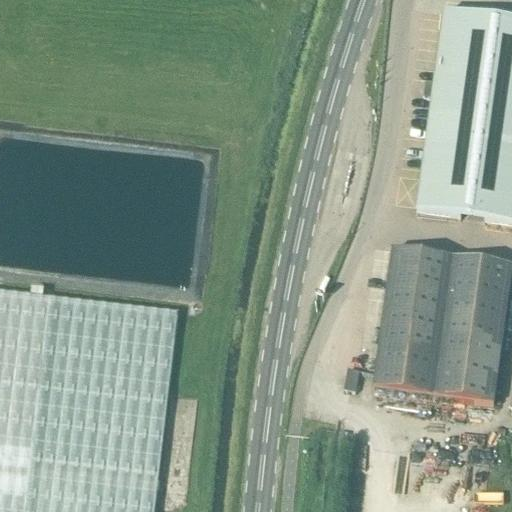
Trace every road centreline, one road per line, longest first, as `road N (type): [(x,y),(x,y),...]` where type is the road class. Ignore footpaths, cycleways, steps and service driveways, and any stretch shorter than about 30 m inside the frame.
road 1 (secondary): [(256,511),(305,199),(363,0)]
road 2 (unclassified): [(293,440),(309,355),(378,180),(402,0)]
